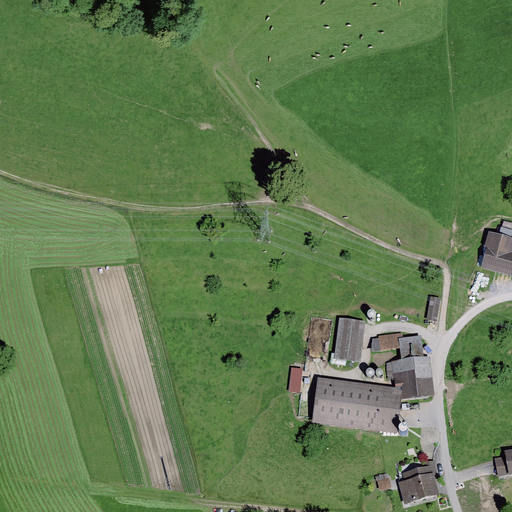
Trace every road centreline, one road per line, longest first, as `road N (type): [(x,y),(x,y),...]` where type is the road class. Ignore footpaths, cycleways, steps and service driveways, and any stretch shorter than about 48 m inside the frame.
road 1 (track): [(511,292),(487,298),(436,346),(447,267)]
road 2 (residential): [(460,511),(436,346)]
